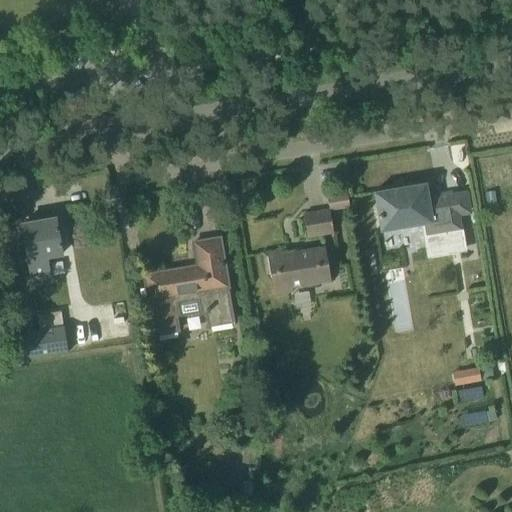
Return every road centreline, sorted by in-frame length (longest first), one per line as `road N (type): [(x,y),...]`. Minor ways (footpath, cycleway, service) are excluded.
road 1 (residential): [(112,133),(124,176),(511,114)]
road 2 (unclassified): [(112,133),(511,64)]
